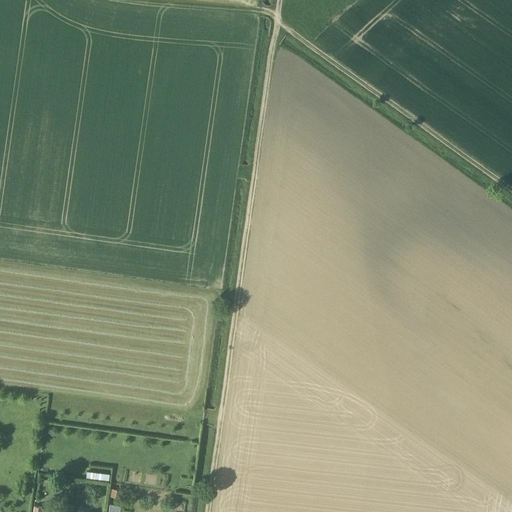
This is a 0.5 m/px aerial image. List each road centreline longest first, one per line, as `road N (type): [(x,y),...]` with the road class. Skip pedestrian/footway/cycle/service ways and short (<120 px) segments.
road 1 (track): [(280,0),(207,511)]
road 2 (track): [(511,191),(276,23)]
road 3 (track): [(277,17),(113,0)]
